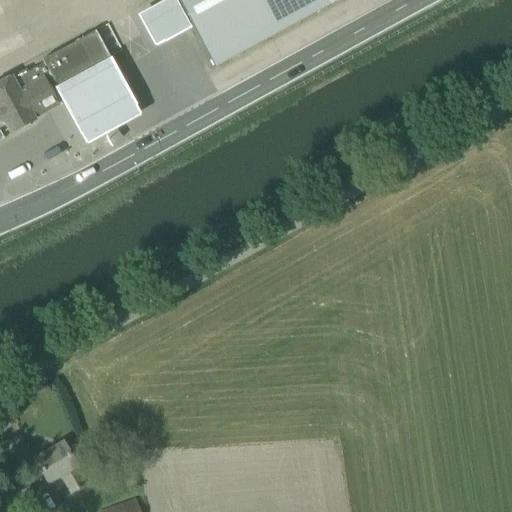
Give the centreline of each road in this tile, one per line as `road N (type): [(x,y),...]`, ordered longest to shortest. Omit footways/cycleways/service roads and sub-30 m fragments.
road 1 (unclassified): [(0,387),(511,102)]
road 2 (primary): [(0,221),(422,0)]
